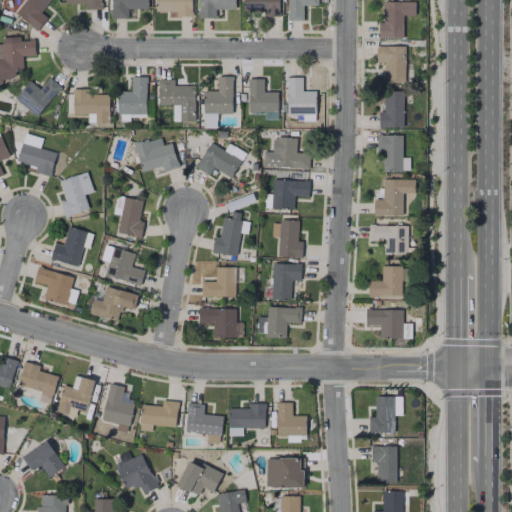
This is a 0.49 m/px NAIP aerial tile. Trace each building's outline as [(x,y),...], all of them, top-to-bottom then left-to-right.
[(24,0),(14,13),(36,30),(46,18),(40,12),(49,0),(24,0)] [(100,9),(100,0),(63,0),(64,4),(84,4),(84,9),(100,9)] [(110,0),(111,18),(127,18),(127,9),(147,9),(147,0),(110,0)] [(191,0),(154,0),(154,11),(175,12),(175,16),(191,16),(191,0)] [(234,0),(198,0),(198,18),(214,18),(214,9),(234,9),(234,0)] [(241,0),(242,10),(264,10),(264,16),(279,16),(278,0),(241,0)] [(317,5),(316,0),(287,0),(287,20),(302,20),(302,5),(317,5)] [(402,38),(402,15),(414,15),(414,1),(383,2),(383,20),(378,20),(378,38),(402,38)] [(34,40),(19,40),(19,36),(0,37),(0,44),(0,43),(0,83),(2,84),(1,79),(15,78),(14,70),(22,70),(21,56),(35,55),(34,40)] [(375,45),(375,62),(384,62),(384,82),(404,82),(404,46),(375,45)] [(145,115),(146,77),(130,76),(130,91),(117,91),(117,114),(145,115)] [(204,90),(203,124),(216,124),(216,113),(231,114),(232,76),(217,76),(216,90),(204,90)] [(286,114),(315,114),(315,91),(301,91),(301,77),(286,77),(286,114)] [(36,117),(60,87),(48,78),(39,89),(28,80),(14,99),(36,117)] [(277,92),(263,92),(263,79),(248,78),(247,111),(277,112),(277,92)] [(158,105),(172,105),(172,121),(194,121),(194,85),(173,86),(173,79),(157,79),(158,105)] [(402,127),(402,90),(382,90),(383,111),(378,111),(378,127),(402,127)] [(108,123),(109,92),(72,91),(72,114),(87,114),(86,122),(108,123)] [(401,135),(376,135),(376,151),(382,151),(382,171),(408,171),(408,157),(401,157),(401,135)] [(0,176),(2,175),(0,170),(0,159),(8,156),(0,137),(0,176)] [(171,142),(161,145),(159,137),(133,144),(140,172),(160,166),(162,171),(177,167),(171,142)] [(308,168),(308,153),(295,153),(295,138),(271,138),(271,151),(262,151),(262,167),(308,168)] [(230,178),(244,153),(227,143),(223,150),(209,142),(194,167),(208,175),(213,167),(230,178)] [(63,216),(87,210),(78,174),(59,179),(64,200),(60,201),(63,216)] [(308,181),(272,179),(271,208),(293,209),(293,196),(308,196),(308,181)] [(413,179),(382,179),(381,199),(373,199),(373,216),(401,216),(402,193),(413,193),(413,179)] [(140,237),(143,222),(138,221),(142,200),(123,197),(116,233),(140,237)] [(239,233),(246,234),(248,222),(238,220),(239,213),(230,211),(229,218),(222,217),(219,237),(213,236),(211,252),(236,256),(239,233)] [(277,256),(301,257),(301,241),(296,241),(297,220),(278,220),(277,256)] [(406,254),(406,225),(368,225),(367,241),(383,241),(383,254),(406,254)] [(77,266),(81,247),(88,248),(92,233),(67,227),(62,245),(54,243),(49,259),(77,266)] [(143,270),(130,267),(133,253),(111,247),(104,276),(140,285),(143,270)] [(270,299),(289,299),(290,280),(299,280),(300,264),(271,263),(270,299)] [(400,296),(401,280),(407,281),(408,267),(381,265),(380,281),(367,280),(367,295),(400,296)] [(72,277),(37,266),(32,281),(46,285),(43,297),(72,306),(77,290),(69,288),(72,277)] [(234,267),(214,267),(214,281),(200,281),(200,297),(234,297),(234,267)] [(137,294),(105,286),(101,301),(92,298),(88,313),(117,321),(120,306),(134,309),(137,294)] [(285,322),(300,323),(300,308),(266,306),(265,337),(285,337),(285,322)] [(212,337),(241,337),(241,323),(234,322),(235,309),(198,308),(197,323),(212,324),(212,337)] [(401,310),(365,309),(365,325),(378,325),(378,338),(411,338),(411,323),(401,323),(401,310)] [(265,317),(256,317),(255,332),(265,333),(265,317)] [(16,360),(2,356),(0,365),(0,364),(0,384),(9,387),(16,360)] [(38,371),(39,365),(23,361),(18,385),(41,390),(38,400),(50,403),(56,375),(38,371)] [(86,412),(93,380),(75,375),(72,387),(62,385),(55,411),(74,416),(76,410),(86,412)] [(132,403),(120,401),(122,386),(107,383),(101,421),(117,424),(115,431),(127,433),(132,403)] [(401,396),(374,396),(374,416),(368,416),(368,432),(393,433),(394,415),(401,415),(401,396)] [(141,404),(138,429),(151,431),(151,424),(174,427),(177,402),(161,400),(161,406),(141,404)] [(305,415),(290,415),(291,402),(276,402),(275,435),(305,435),(305,415)] [(222,416),(202,414),(203,404),(187,403),(184,432),(206,434),(205,442),(219,443),(222,416)] [(242,427),(264,428),(264,403),(248,403),(248,408),(228,408),(227,435),(242,435),(242,427)] [(31,470),(40,464),(48,476),(63,466),(45,440),(21,456),(31,470)] [(395,482),(395,446),(371,446),(370,462),(376,462),(375,482),(395,482)] [(155,488),(141,453),(129,458),(128,453),(112,459),(125,490),(139,485),(142,493),(155,488)] [(302,487),(301,457),(265,458),(265,488),(302,487)] [(188,459),(176,485),(198,495),(202,487),(212,492),(221,474),(188,459)] [(218,511),(240,511),(246,511),(242,489),(215,494),(218,511)] [(406,511),(407,491),(381,491),(380,511),(371,511),(406,511)] [(64,511),(65,495),(38,495),(37,511),(64,511)] [(278,511),(297,511),(298,496),(279,495),(278,511)] [(111,511),(112,499),(93,498),(92,511),(84,511),(83,511),(111,511)]
